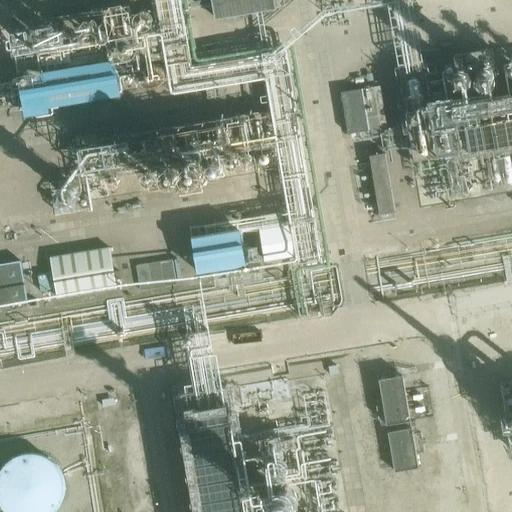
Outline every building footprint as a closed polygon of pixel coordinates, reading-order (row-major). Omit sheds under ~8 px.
[(275,0),(212,0),(216,20),(278,9),(275,0)] [(19,79),(25,114),(123,98),(117,63),(19,79)] [(375,84),(341,90),(349,134),(384,128),(375,84)] [(511,92),(394,113),(401,152),(511,133),(511,92)] [(264,114),(96,140),(103,188),(271,162),(264,114)] [(386,152),(369,155),(380,215),(397,212),(386,152)] [(293,226),(260,231),(264,262),(297,258),(293,226)] [(192,238),(199,279),(248,271),(241,231),(192,238)] [(119,289),(112,247),(52,258),(59,299),(119,289)] [(141,287),(183,280),(180,257),(138,264),(141,287)] [(22,261),(0,265),(0,305),(29,300),(22,261)] [(403,369),(381,373),(390,418),(412,413),(403,369)] [(190,407),(205,511),(250,511),(234,400),(190,407)] [(415,424),(391,427),(397,467),(420,464),(415,424)] [(61,493),(61,486),(61,479),(59,473),(55,466),(51,461),(46,456),(39,453),(33,451),(26,450),(19,450),(12,452),(5,454),(0,458),(0,511),(51,511),(55,506),(59,500),(61,493)]
